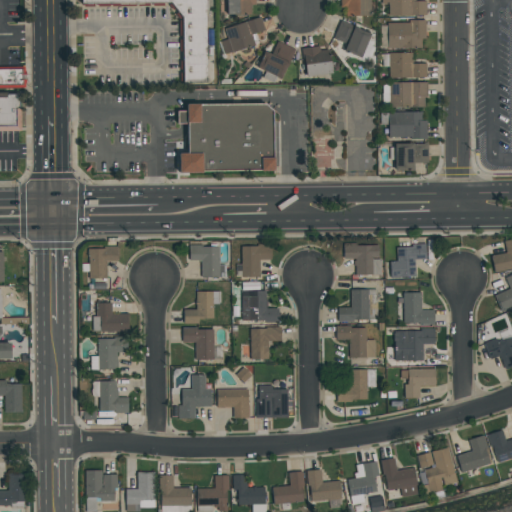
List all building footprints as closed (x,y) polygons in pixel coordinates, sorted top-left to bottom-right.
[(80,0),(204,0),(206,83),(180,83),(179,3),(80,4),(80,0)] [(254,0),(226,0),(226,15),(251,15),(251,6),(255,5),(254,0)] [(369,17),(369,0),(339,0),(340,6),(346,6),(346,16),(369,17)] [(426,15),(425,1),(413,1),(412,0),(387,0),(388,16),(426,15)] [(219,41),(223,55),(251,46),(248,36),(264,31),(260,17),(224,28),(227,39),(219,41)] [(343,53),(362,58),(370,31),(339,22),(334,40),(346,44),(343,53)] [(425,22),(386,22),(387,49),(421,48),(420,40),(425,40),(425,22)] [(271,54),(263,51),(257,70),(283,78),(293,48),(275,42),(271,54)] [(304,77),(331,75),(329,47),(302,49),(304,77)] [(412,53),(388,53),(388,79),(426,78),(425,63),(412,64),(412,53)] [(0,69),(23,69),(23,87),(0,87),(0,69)] [(425,83),(389,83),(389,107),(425,107),(425,83)] [(0,131),(0,96),(19,96),(19,131),(0,131)] [(274,113),(268,107),(189,106),(188,112),(179,112),(179,126),(188,126),(189,155),(181,155),(181,174),(276,174),(274,113)] [(422,112),(387,113),(388,138),(426,137),(426,120),(422,120),(422,112)] [(414,164),(428,163),(427,143),(414,143),(414,164)] [(394,171),(413,171),(412,144),(394,144),(394,171)] [(511,267),(492,271),(490,255),(505,253),(503,240),(511,238),(511,267)] [(354,275),(353,258),(343,259),(342,244),(378,244),(379,275),(354,275)] [(218,265),(224,265),(225,276),(200,277),(200,260),(188,260),(188,246),(218,245),(218,265)] [(258,276),(240,276),(240,245),(270,245),(270,259),(258,260),(258,276)] [(414,276),(389,277),(389,262),(396,261),(395,246),(424,245),(425,259),(414,259),(414,276)] [(116,247),(117,261),(105,261),(105,278),(88,278),(87,248),(116,247)] [(511,273),(511,305),(499,311),(493,295),(508,289),(503,277),(511,273)] [(93,279),(93,289),(108,289),(109,279),(93,279)] [(337,321),(337,307),(349,307),(349,289),(376,289),(375,322),(337,321)] [(182,324),(182,309),(194,309),(194,291),(219,291),(219,304),(212,304),(212,318),(198,319),(198,323),(182,324)] [(278,321),(240,322),(240,291),(265,291),(265,308),(277,308),(278,321)] [(433,310),(432,324),(401,323),(402,292),(420,292),(420,310),(433,310)] [(127,313),(127,331),(92,332),(92,317),(95,317),(94,303),(110,302),(110,314),(127,313)] [(374,358),(348,357),(348,340),(334,340),(334,326),(365,327),(365,339),(374,339),(374,358)] [(267,359),(249,359),(249,328),(279,327),(279,341),(267,341),(267,359)] [(212,328),(212,359),(193,360),(193,342),(181,342),(181,328),(212,328)] [(421,360),(393,361),(393,330),(433,329),(433,344),(421,344),(421,360)] [(511,337),(511,365),(504,369),(498,356),(489,359),(482,343),(495,338),(497,340),(511,335),(511,337)] [(96,338),(126,337),(126,352),(116,352),(116,369),(89,369),(89,356),(97,356),(96,338)] [(10,358),(0,358),(0,342),(9,342),(10,358)] [(374,386),(365,387),(366,400),(335,401),(335,387),(347,387),(347,370),(374,369),(374,386)] [(434,369),(434,386),(418,386),(418,398),(404,398),(404,379),(399,379),(399,369),(434,369)] [(190,375),(204,375),(204,388),(210,388),(209,407),(194,407),(194,418),(171,418),(171,407),(180,407),(180,388),(190,389),(190,375)] [(0,381),(20,381),(20,412),(3,412),(3,395),(0,395),(0,381)] [(116,381),(116,397),(127,397),(127,412),(98,412),(97,397),(91,397),(91,381),(116,381)] [(286,389),(286,416),(256,417),(255,385),(271,385),(271,389),(286,389)] [(247,390),(247,418),(231,418),(232,407),(215,407),(215,389),(247,390)] [(511,458),(495,464),(484,434),(501,428),(505,440),(511,437),(511,458)] [(470,451),(467,439),(481,435),(489,464),(459,472),(455,455),(470,451)] [(441,490),(423,494),(421,486),(425,485),(422,469),(433,467),(429,451),(447,447),(454,483),(440,486),(441,490)] [(415,456),(419,468),(432,464),(429,452),(415,456)] [(412,468),(416,494),(399,497),(398,488),(384,490),(380,460),(393,458),(395,470),(412,468)] [(346,479),(355,478),(353,464),(375,462),(376,475),(372,475),(374,492),(361,493),(362,503),(349,504),(346,479)] [(316,469),(317,480),(336,478),(338,498),(308,501),(305,470),(316,469)] [(100,470),(100,474),(114,474),(115,500),(99,500),(99,497),(84,497),(83,470),(100,470)] [(287,472),(300,471),(302,502),(272,503),(271,486),(288,486),(287,472)] [(5,473),(23,473),(23,506),(0,506),(0,489),(5,489),(5,473)] [(153,473),(153,506),(124,506),(124,488),(135,489),(136,473),(153,473)] [(188,487),(188,511),(158,511),(157,475),(171,475),(172,488),(188,487)] [(226,475),(226,511),(213,511),(213,510),(205,510),(205,506),(195,506),(195,488),(212,488),(212,475),(226,475)] [(263,487),(263,504),(237,505),(237,490),(231,490),(230,475),(246,475),(246,487),(263,487)]
